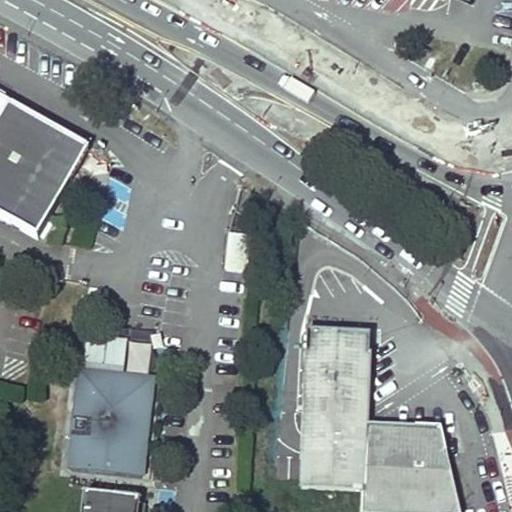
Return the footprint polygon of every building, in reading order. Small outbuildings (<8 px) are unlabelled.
[(308,58),(312,51),(295,41),(291,48),(308,58)] [(0,94),(0,212),(38,234),(88,145),(0,94)] [(228,234),(226,270),(247,272),(249,235),(228,234)] [(303,446),(302,486),(362,489),(361,511),(373,511),(460,511),(441,426),(366,423),(367,417),(370,332),(309,330),(303,446)] [(79,371),(68,470),(145,478),(156,380),(79,371)] [(89,495),(86,511),(137,511),(139,501),(89,495)]
